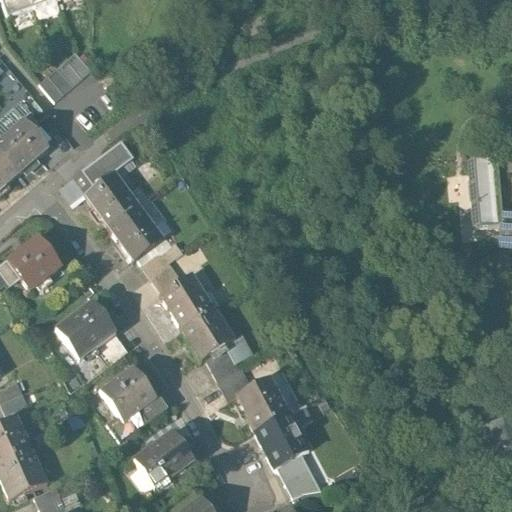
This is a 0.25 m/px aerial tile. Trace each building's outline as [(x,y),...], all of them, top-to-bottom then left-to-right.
[(0,0),(8,23),(35,14),(30,0),(0,0)] [(30,0),(35,14),(61,6),(59,0),(30,0)] [(41,88),(56,106),(93,74),(77,56),(41,88)] [(0,143),(22,173),(55,148),(29,115),(0,137),(0,143)] [(0,190),(22,173),(0,143),(0,190)] [(78,184),(90,201),(127,178),(139,170),(128,153),(107,166),(78,184)] [(494,164),(471,166),(477,231),(499,230),(498,247),(511,248),(511,219),(499,219),(494,164)] [(113,238),(150,214),(127,178),(90,201),(102,220),(113,238)] [(170,246),(150,214),(113,238),(126,258),(133,269),(170,246)] [(19,279),(28,291),(65,265),(41,232),(4,258),(19,279)] [(0,277),(7,287),(19,279),(4,258),(0,260),(0,277)] [(162,297),(181,331),(225,307),(206,272),(162,297)] [(95,298),(54,329),(78,362),(120,331),(95,298)] [(181,331),(200,365),(244,341),(225,307),(181,331)] [(118,426),(155,402),(133,369),(97,392),(118,426)] [(232,399),(253,437),(297,413),(276,375),(232,399)] [(19,383),(0,393),(0,401),(8,416),(30,404),(19,383)] [(253,437),(273,475),(317,451),(297,413),(253,437)] [(20,417),(0,425),(0,462),(33,448),(20,417)] [(173,430),(129,460),(151,492),(195,462),(173,430)] [(511,437),(491,443),(511,510),(511,437)] [(0,486),(5,499),(47,481),(33,448),(0,462),(0,486)] [(65,511),(60,493),(38,499),(41,511),(65,511)] [(210,511),(197,494),(172,511),(210,511)] [(284,511),(311,511),(307,503),(284,511)]
